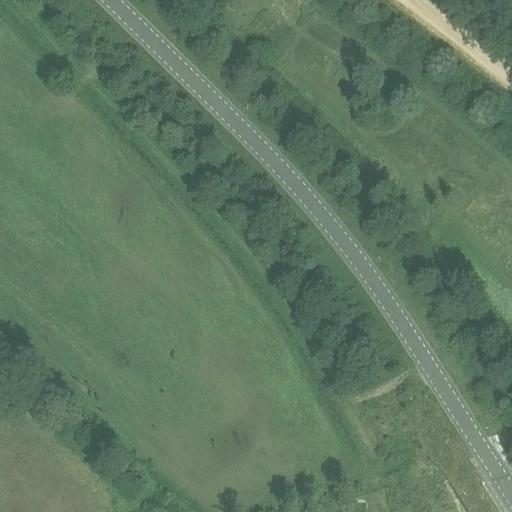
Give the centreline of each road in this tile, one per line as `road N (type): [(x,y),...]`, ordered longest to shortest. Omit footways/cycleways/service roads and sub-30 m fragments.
road 1 (tertiary): [(511,497),(362,265),(276,164),(107,0)]
road 2 (track): [(411,0),(511,78)]
